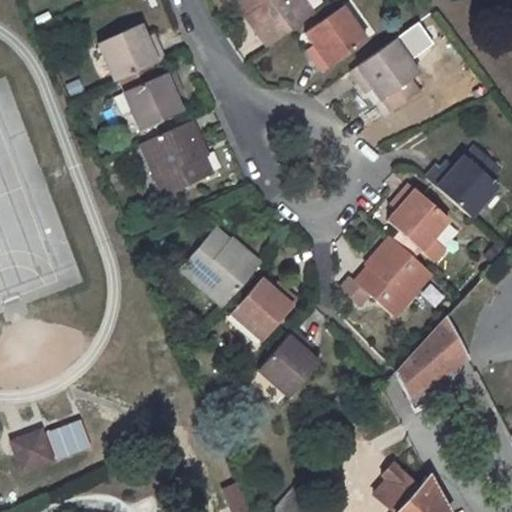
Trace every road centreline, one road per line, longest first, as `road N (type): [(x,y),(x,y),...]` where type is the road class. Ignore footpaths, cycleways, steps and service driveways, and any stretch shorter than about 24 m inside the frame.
road 1 (residential): [(320,221),(367,164),(319,126),(239,91)]
road 2 (residential): [(239,91),(276,191),(320,221)]
